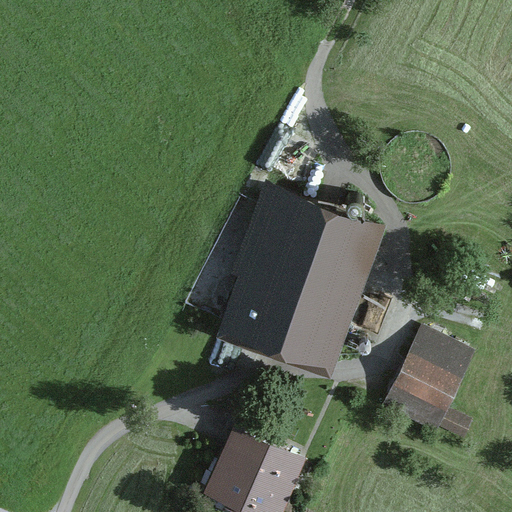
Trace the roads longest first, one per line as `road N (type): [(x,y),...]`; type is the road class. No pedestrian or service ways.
road 1 (residential): [(59,511),(80,462),(107,426),(251,373),(368,360),(401,307)]
road 2 (track): [(401,307),(397,243),(382,211),(332,152),(313,105),(313,66),(345,0)]
